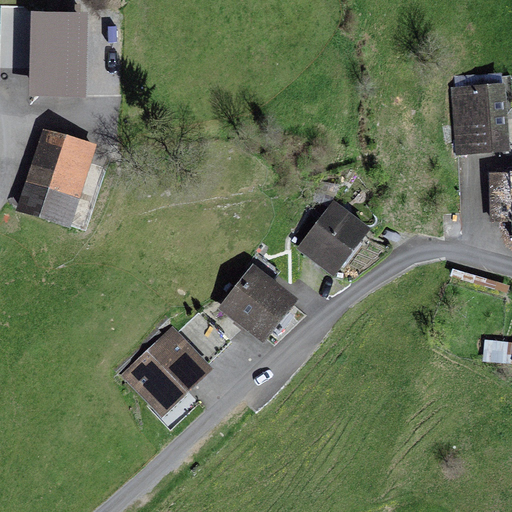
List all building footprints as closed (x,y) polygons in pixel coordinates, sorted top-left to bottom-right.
[(89,14),(31,14),(30,99),(88,100),(89,14)] [(456,88),(451,88),(456,157),(510,153),(506,85),(503,85),(502,75),(455,77),(456,88)] [(97,146),(44,129),(16,214),(71,230),(97,146)] [(509,166),(504,166),(505,173),(489,174),(490,224),(506,224),(507,246),(511,245),(511,157),(509,158),(509,166)] [(370,230),(333,201),(296,250),(335,280),(370,230)] [(299,301),(253,265),(217,311),(264,347),(299,301)] [(161,420),(214,371),(173,327),(120,376),(161,420)]
